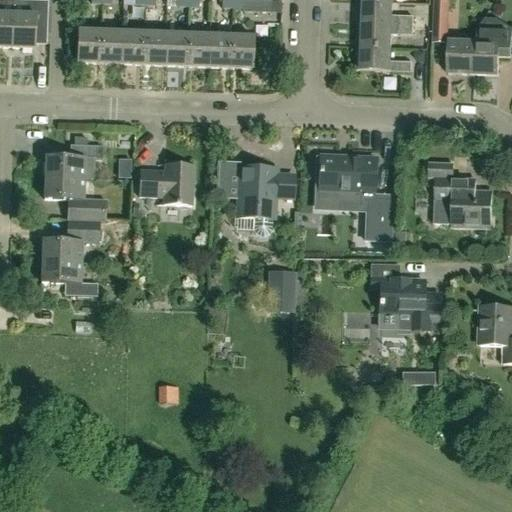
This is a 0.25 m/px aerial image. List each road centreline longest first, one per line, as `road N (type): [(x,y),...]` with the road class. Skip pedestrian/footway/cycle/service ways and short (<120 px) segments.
road 1 (residential): [(304,112),(53,106)]
road 2 (residential): [(511,135),(484,118),(304,112)]
road 3 (residential): [(0,264),(4,104)]
